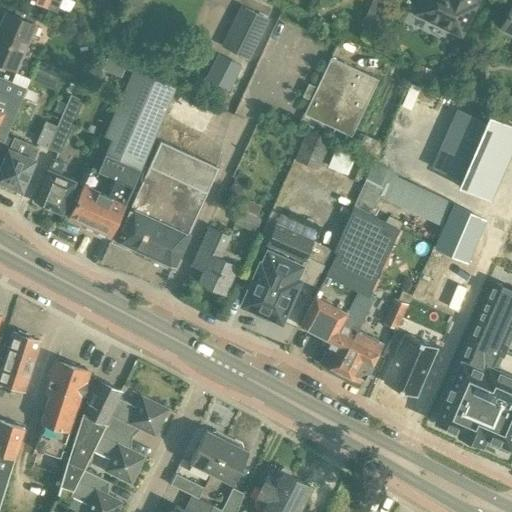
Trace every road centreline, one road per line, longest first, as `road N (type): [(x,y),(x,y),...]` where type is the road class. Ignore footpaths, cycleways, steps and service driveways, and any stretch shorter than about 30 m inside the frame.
road 1 (primary): [(493,511),(211,362)]
road 2 (primary): [(211,362),(0,243)]
road 3 (residential): [(139,511),(211,362)]
